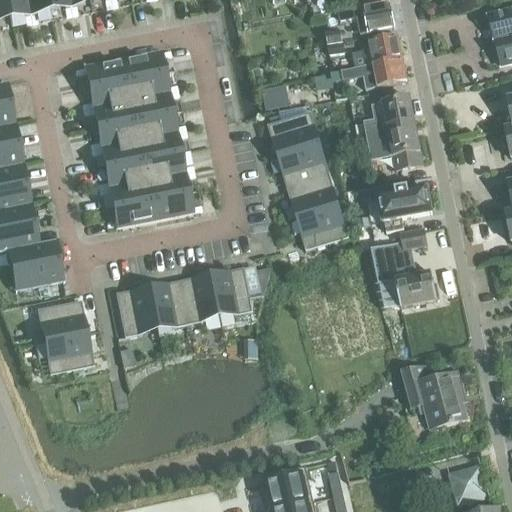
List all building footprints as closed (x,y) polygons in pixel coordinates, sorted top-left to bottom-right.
[(0,0),(0,18),(9,17),(6,0),(0,0)] [(26,0),(6,0),(9,17),(24,14),(25,19),(31,18),(26,0)] [(47,0),(26,0),(31,18),(36,17),(35,12),(50,9),(47,0)] [(68,0),(47,0),(50,9),(64,6),(65,11),(71,10),(68,0)] [(89,0),(68,0),(71,10),(76,9),(75,4),(90,1),(89,0)] [(428,8),(426,12),(428,17),(431,19),(438,18),(440,14),(438,8),(434,6),(428,8)] [(393,28),(395,24),(394,18),(391,16),(389,7),(363,12),(363,8),(338,13),(340,24),(357,21),(360,37),(394,30),(393,28)] [(495,44),(511,39),(511,12),(489,19),(495,44)] [(341,43),(339,34),(326,36),(328,46),(341,43)] [(352,56),(352,60),(355,71),(402,61),(398,38),(369,44),(370,52),(362,54),(352,56)] [(511,39),(495,44),(502,69),(511,66),(511,39)] [(331,58),(344,56),(342,46),(329,49),(331,58)] [(162,55),(123,63),(127,83),(161,76),(158,62),(163,61),(162,55)] [(407,84),(402,61),(355,71),(341,74),(344,83),(364,79),(367,92),(407,84)] [(93,90),(127,83),(123,63),(84,70),(85,77),(90,76),(93,90)] [(127,83),(131,103),(170,95),(169,90),(163,91),(161,76),(127,83)] [(131,103),(127,83),(93,90),(96,104),(91,105),(92,111),(131,103)] [(0,87),(0,130),(15,127),(7,86),(0,87)] [(281,103),(278,90),(263,93),(266,106),(281,103)] [(135,123),(169,116),(166,102),(171,101),(170,95),(131,103),(135,123)] [(375,123),(363,125),(366,136),(415,126),(409,99),(382,104),(383,106),(372,108),(375,123)] [(135,123),(131,103),(92,111),(93,117),(98,116),(101,130),(135,123)] [(169,116),(135,123),(139,143),(178,136),(177,130),(171,131),(169,116)] [(272,128),(268,129),(274,147),(279,145),(283,159),(321,148),(311,116),(282,125),(272,128)] [(280,118),(270,121),(272,128),(282,125),(280,118)] [(100,151),(139,143),(135,123),(101,130),(104,144),(99,145),(100,151)] [(415,126),(366,136),(367,145),(371,164),(393,159),(396,173),(423,168),(416,135),(415,126)] [(0,171),(23,167),(15,127),(0,130),(0,171)] [(362,127),(356,128),(357,137),(364,136),(362,127)] [(178,136),(139,143),(143,163),(177,157),(174,142),(179,141),(178,136)] [(143,163),(139,143),(100,151),(101,157),(106,156),(109,170),(143,163)] [(287,173),(282,175),(287,192),(330,179),(321,148),(283,159),(287,173)] [(177,157),(143,163),(147,183),(186,175),(185,170),(179,171),(177,157)] [(147,183),(143,163),(109,170),(112,184),(107,185),(108,191),(147,183)] [(0,213),(31,207),(23,167),(0,171),(0,213)] [(186,175),(147,183),(151,203),(185,196),(182,182),(187,181),(186,175)] [(330,179),(287,192),(293,209),(298,207),(302,221),(339,210),(330,179)] [(147,183),(108,191),(109,197),(114,196),(117,210),(151,203),(147,183)] [(395,197),(379,200),(383,225),(385,225),(386,236),(395,234),(404,233),(403,222),(433,217),(428,192),(410,195),(409,191),(396,194),(396,197),(395,197)] [(185,196),(151,203),(155,224),(194,216),(193,210),(187,211),(185,196)] [(155,224),(151,203),(117,210),(120,224),(115,225),(116,232),(155,224)] [(31,207),(0,213),(0,255),(12,253),(12,252),(39,247),(39,246),(31,207)] [(306,235),(301,237),(307,255),(349,242),(339,210),(302,221),(306,235)] [(361,219),(355,221),(356,228),(363,227),(371,225),(369,217),(361,219)] [(407,253),(428,249),(424,232),(400,237),(402,247),(403,254),(407,253)] [(359,239),(353,241),(356,252),(362,251),(359,239)] [(55,243),(39,246),(39,247),(12,252),(12,253),(20,294),(63,285),(55,244),(55,243)] [(402,247),(373,253),(380,286),(396,283),(401,310),(436,303),(432,285),(431,277),(430,275),(413,278),(410,266),(407,253),(403,254),(402,247)] [(245,272),(212,278),(220,317),(234,314),(235,319),(253,316),(245,272)] [(271,275),(270,272),(257,275),(261,296),(265,295),(270,277),(271,275)] [(205,320),(220,317),(212,278),(180,285),(189,328),(206,325),(205,320)] [(180,285),(148,291),(156,329),(170,327),(172,332),(189,328),(180,285)] [(141,332),(156,329),(148,291),(116,298),(124,341),(143,338),(141,332)] [(46,330),(49,345),(87,337),(81,305),(37,313),(40,326),(41,331),(46,330)] [(94,370),(87,337),(49,345),(52,360),(46,361),(50,379),(94,370)] [(430,432),(467,423),(462,406),(465,405),(458,375),(431,382),(428,368),(403,375),(412,411),(424,408),(430,432)] [(83,372),(73,374),(75,382),(85,380),(83,372)] [(457,509),(489,500),(481,468),(449,477),(457,509)] [(290,480),(260,487),(263,498),(265,497),(267,503),(264,503),(265,511),(277,511),(314,504),(306,470),(289,474),(290,480)] [(339,475),(329,478),(331,489),(341,487),(339,475)] [(341,487),(331,489),(334,501),(344,499),(341,487)] [(344,499),(334,501),(336,511),(338,511),(346,510),(344,499)]
